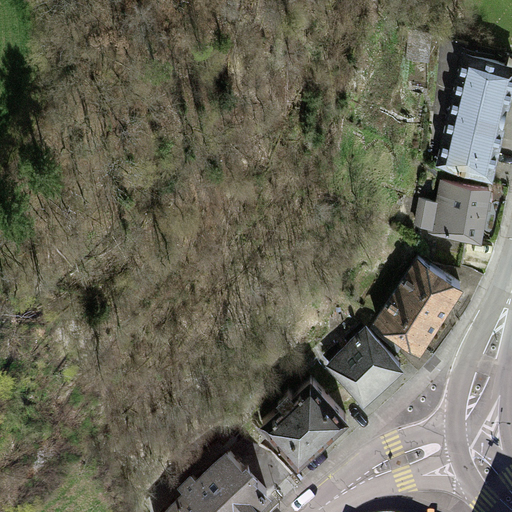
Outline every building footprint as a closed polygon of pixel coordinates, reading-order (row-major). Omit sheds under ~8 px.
[(511,55),(461,44),(436,158),(492,171),(511,79),(511,55)] [(429,220),(428,228),(482,236),(490,182),(440,174),(437,194),(419,191),(415,218),(429,220)] [(416,243),(376,309),(421,337),(462,271),(416,243)] [(366,316),(327,352),(363,391),(402,355),(366,316)] [(311,362),(260,409),(297,448),(347,402),(311,362)] [(227,435),(152,509),(154,511),(263,511),(278,498),(266,486),(272,480),(252,461),(256,457),(245,446),(241,450),(227,435)]
